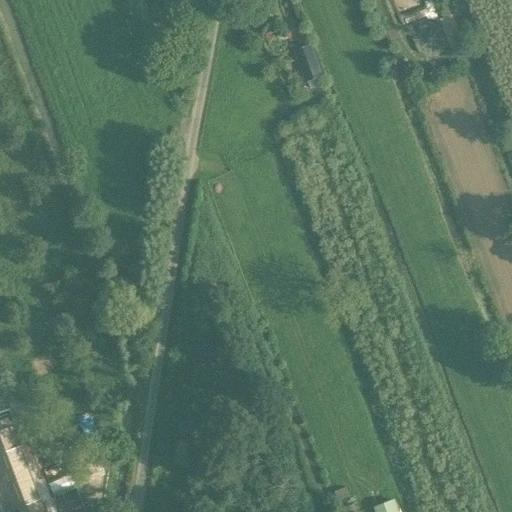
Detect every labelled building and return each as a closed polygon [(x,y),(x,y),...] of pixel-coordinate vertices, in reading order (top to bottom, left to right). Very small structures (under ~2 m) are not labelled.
[(301,17),(296,2),(288,5),(294,19),(301,17)] [(323,76),(311,45),(294,51),(306,82),(323,76)] [(0,477),(13,511),(39,511),(43,511),(39,501),(43,500),(37,485),(33,486),(20,449),(23,448),(16,429),(13,430),(6,414),(0,416),(0,477)] [(53,496),(53,497),(58,511),(85,511),(76,487),(53,496)] [(373,507),(374,511),(398,511),(394,499),(373,507)]
